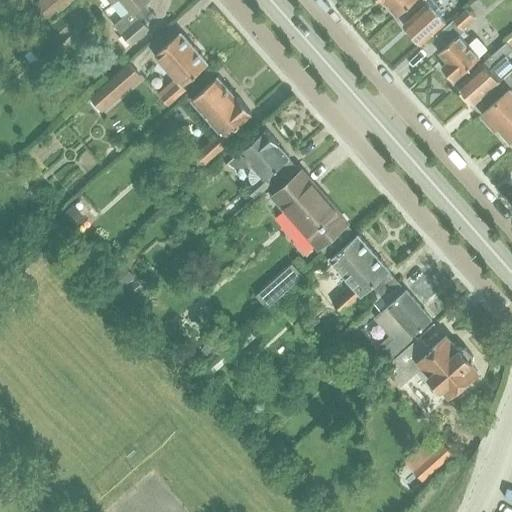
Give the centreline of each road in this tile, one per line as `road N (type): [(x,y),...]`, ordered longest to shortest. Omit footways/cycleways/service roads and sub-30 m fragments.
road 1 (residential): [(511,317),(233,0)]
road 2 (secondary): [(511,272),(270,0)]
road 3 (residential): [(511,228),(308,0)]
